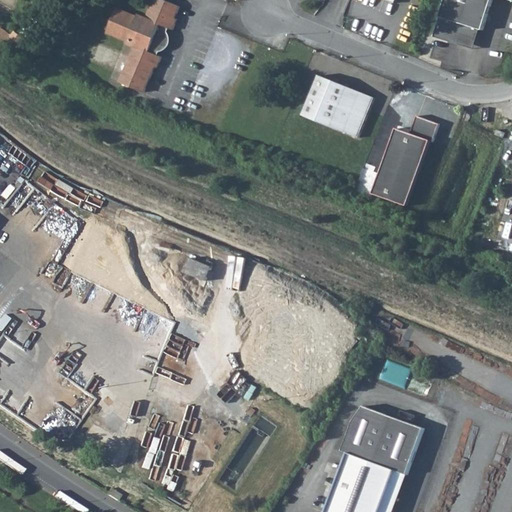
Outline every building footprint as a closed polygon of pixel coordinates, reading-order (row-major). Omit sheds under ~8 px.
[(180,20),(185,9),(164,0),(160,0),(152,21),(144,17),(143,20),(122,11),(112,35),(133,43),(132,46),(141,49),(126,85),(150,94),(160,69),(162,70),(167,59),(163,57),(165,52),(169,51),(172,48),(174,43),(174,39),(172,35),(174,30),(178,32),(182,21),(180,20)] [(511,0),(448,0),(436,35),(449,39),(451,34),(469,41),(474,39),(478,27),(483,28),(485,29),(495,0),(511,0)] [(0,47),(9,54),(16,43),(0,31),(0,47)] [(321,75),(304,115),(359,138),(376,98),(321,75)] [(374,192),(409,205),(432,140),(434,141),(441,123),(418,115),(412,132),(398,127),(374,192)] [(499,128),(497,133),(505,137),(507,132),(499,128)] [(186,271),(208,280),(214,266),(192,256),(186,271)] [(434,397),(441,379),(385,359),(378,377),(434,397)] [(382,511),(394,481),(397,472),(409,477),(426,430),(365,408),(362,412),(355,423),(343,452),(349,454),(348,459),(336,489),(327,511),(382,511)] [(416,422),(418,415),(405,412),(403,419),(416,422)] [(382,511),(395,511),(409,477),(397,472),(394,481),(382,511)]
